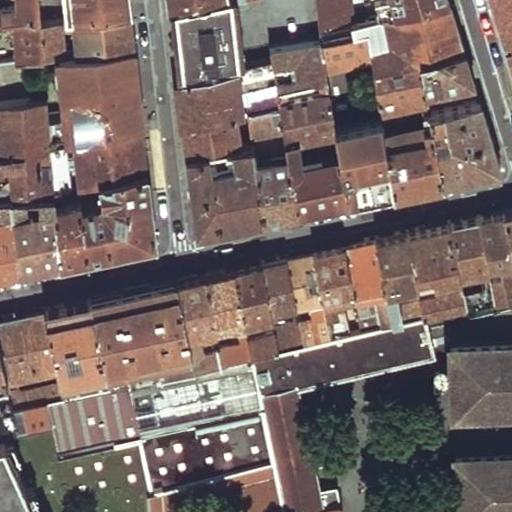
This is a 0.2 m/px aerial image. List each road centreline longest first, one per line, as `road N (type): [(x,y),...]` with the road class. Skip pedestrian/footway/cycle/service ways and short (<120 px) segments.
road 1 (residential): [(511,189),(183,258)]
road 2 (residential): [(183,258),(152,0)]
road 3 (residential): [(0,296),(183,258)]
road 4 (residential): [(466,0),(511,145)]
